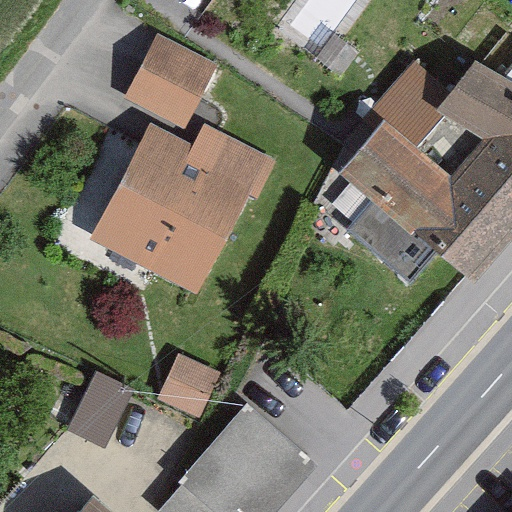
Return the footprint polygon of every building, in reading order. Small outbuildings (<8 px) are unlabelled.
[(217,70),(156,41),(125,105),(186,134),(217,70)] [(345,177),(481,286),(511,248),(511,81),(485,60),(464,86),(422,52),(373,113),(387,125),(345,177)] [(195,153),(152,130),(93,243),(198,297),(251,197),(261,203),(280,167),(208,129),(195,153)] [(223,383),(180,363),(158,408),(201,429),(223,383)] [(136,398),(96,379),(67,437),(107,457),(136,398)] [(247,403),(156,511),(157,511),(277,511),(318,463),(247,403)] [(115,511),(95,494),(78,511),(115,511)]
